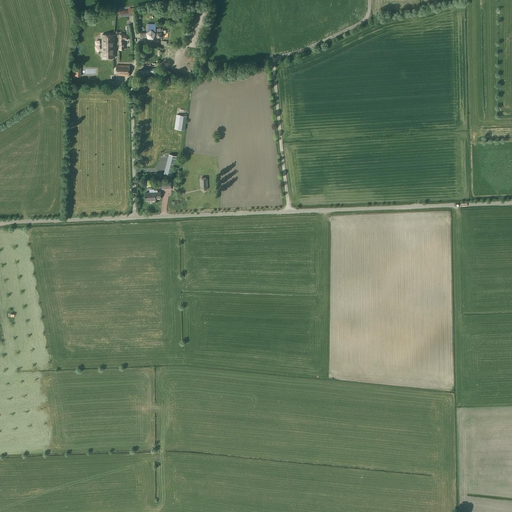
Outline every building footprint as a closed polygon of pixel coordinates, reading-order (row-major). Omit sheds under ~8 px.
[(129,11),(120,11),(120,16),(129,16),(129,15),(133,15),(133,8),(128,8),(129,11)] [(147,24),(147,33),(148,38),(153,39),(154,37),(157,37),(157,38),(163,38),(162,35),(163,35),(163,34),(166,34),(166,31),(169,31),(169,30),(170,29),(169,27),(165,28),(165,29),(161,29),(161,28),(156,29),(156,24),(147,24)] [(103,58),(114,58),(114,35),(102,35),(103,58)] [(124,40),(128,40),(128,36),(124,36),(124,35),(119,35),(119,50),(124,50),(124,40)] [(129,76),(129,66),(116,66),(116,76),(129,76)] [(156,68),(137,71),(138,76),(157,73),(156,68)] [(185,130),(187,116),(176,115),(174,129),(185,130)] [(180,157),(171,155),(166,174),(175,177),(180,157)] [(199,180),(200,189),(202,191),(206,191),(208,188),(208,180),(206,177),(201,178),(199,180)] [(155,199),(158,199),(160,199),(160,193),(145,193),(145,201),(155,201),(155,199)]
